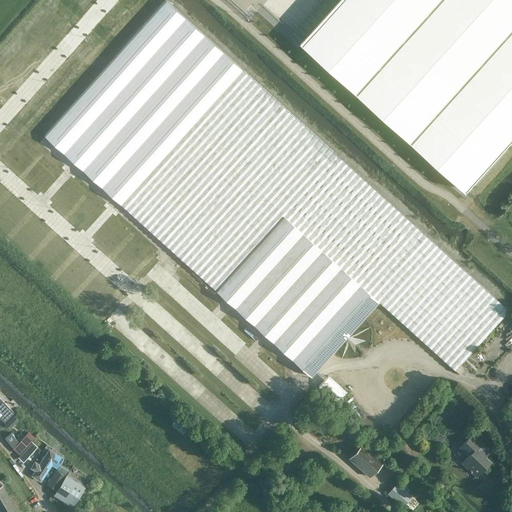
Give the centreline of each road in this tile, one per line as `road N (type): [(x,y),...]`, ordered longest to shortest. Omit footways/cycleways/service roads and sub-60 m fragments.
road 1 (unknown): [(128,290),(121,312),(131,332),(218,414),(253,430),(275,416),(291,421)]
road 2 (unknown): [(294,400),(157,280),(128,290)]
road 3 (unknown): [(128,290),(0,174)]
road 4 (unknown): [(0,118),(105,0)]
